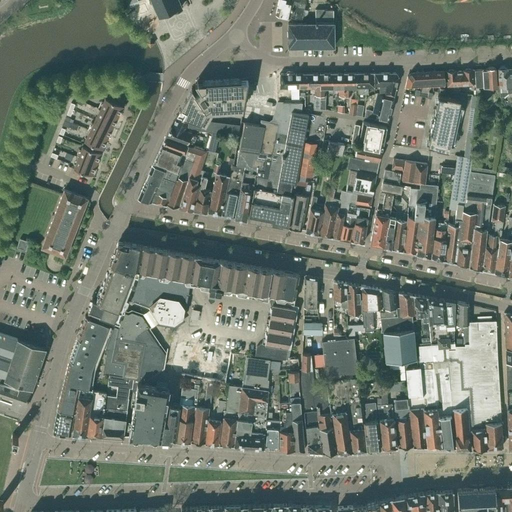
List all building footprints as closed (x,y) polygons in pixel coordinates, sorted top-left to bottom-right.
[(152,0),(159,14),(174,8),(174,10),(182,7),(178,0),(152,0)] [(279,0),(276,13),(290,16),(291,16),(297,18),(302,18),(305,2),(294,0),(279,0)] [(315,10),(315,17),(315,23),(288,23),(288,32),(289,47),(334,47),(334,32),(334,22),(333,10),(315,10)] [(511,67),(507,68),(505,66),(501,66),(499,68),(498,68),(499,86),(500,96),(504,96),(509,92),(511,92),(511,67)] [(488,67),(487,68),(475,69),(476,90),(479,89),(479,86),(484,86),(484,87),(497,86),(496,68),(495,68),(494,67),(488,67)] [(465,69),(460,70),(461,85),(474,84),(473,69),(471,69),(470,68),(466,68),(465,69)] [(448,85),(461,85),(460,70),(454,70),(453,69),(450,69),(448,70),(447,71),(448,85)] [(444,71),(432,72),(433,85),(445,85),(444,71)] [(432,72),(421,73),(422,87),(433,85),(432,72)] [(299,98),(299,88),(299,82),(296,82),(296,73),(281,74),(281,88),(291,88),(291,98),(299,98)] [(299,88),(308,88),(308,73),(296,73),(296,82),(299,82),(299,88)] [(315,107),(320,108),(321,73),(308,73),(308,88),(315,88),(315,95),(315,107)] [(332,73),(321,73),(320,108),(326,109),(326,95),(326,88),(332,88),(332,73)] [(339,96),(344,96),(345,73),(332,73),(332,88),(339,88),(339,96)] [(350,87),(357,87),(357,73),(345,73),(344,96),(353,96),(353,93),(350,93),(350,87)] [(375,87),(375,86),(374,73),(357,73),(357,87),(358,87),(358,94),(368,94),(368,87),(375,87)] [(379,93),(385,94),(394,97),(399,76),(396,73),(374,73),(375,86),(379,86),(379,93)] [(421,73),(409,74),(407,84),(422,87),(421,73)] [(187,126),(196,128),(199,129),(199,130),(218,132),(236,134),(238,135),(239,124),(227,122),(203,119),(207,112),(205,109),(211,106),(212,106),(243,104),(248,78),(203,81),(204,87),(195,93),(192,88),(177,115),(189,119),(187,126)] [(106,92),(103,97),(105,98),(122,106),(124,101),(106,92)] [(365,116),(388,121),(394,97),(385,94),(379,93),(377,92),(373,110),(366,109),(365,116)] [(439,95),(428,146),(449,151),(460,100),(439,95)] [(473,95),(464,156),(470,157),(478,96),(473,95)] [(102,101),(98,108),(117,117),(119,114),(120,114),(123,106),(122,106),(105,98),(104,101),(102,101)] [(301,113),(302,103),(295,102),(283,102),(278,103),(272,126),(265,124),(264,126),(244,122),(238,153),(236,153),(234,164),(244,166),(243,170),(256,172),(248,219),(249,219),(250,215),(273,220),(272,224),(288,227),(294,194),(294,193),(296,184),(303,145),(304,142),(309,114),(301,113)] [(356,114),(357,104),(350,103),(349,113),(356,114)] [(116,120),(117,117),(98,108),(95,115),(97,115),(95,119),(113,128),(116,121),(116,120)] [(193,146),(197,135),(192,133),(192,131),(186,130),(187,126),(189,120),(177,115),(165,136),(193,146)] [(109,135),(113,128),(95,119),(93,123),(92,122),(88,129),(107,138),(109,135)] [(364,146),(382,150),(387,126),(363,121),(360,138),(365,139),(364,146)] [(352,142),(357,143),(360,125),(355,124),(352,142)] [(107,138),(88,129),(85,136),(87,137),(85,141),(102,149),(106,142),(105,142),(107,138)] [(165,169),(166,169),(165,172),(166,173),(172,174),(176,176),(175,178),(187,182),(193,164),(198,147),(165,136),(162,144),(153,162),(152,163),(152,164),(165,169)] [(337,143),(329,141),(324,140),(322,148),(327,149),(326,152),(335,153),(337,143)] [(304,142),(299,174),(298,174),(297,180),(297,181),(305,182),(306,175),(312,176),(316,144),(304,142)] [(337,142),(337,143),(335,153),(342,154),(344,143),(337,142)] [(77,156),(96,164),(97,160),(98,160),(101,153),(83,145),(81,149),(79,149),(77,156)] [(356,156),(380,161),(382,151),(358,146),(356,156)] [(193,164),(187,182),(179,206),(179,207),(193,209),(204,170),(201,169),(207,150),(198,147),(193,164)] [(77,156),(74,163),(75,164),(74,168),(76,169),(83,172),(92,175),(95,168),(95,167),(96,164),(77,156)] [(350,169),(377,174),(379,163),(350,157),(348,164),(347,168),(350,169)] [(392,168),(403,170),(405,160),(393,158),(392,168)] [(448,223),(444,259),(456,261),(461,225),(463,205),(464,205),(466,193),(470,171),(471,166),(472,162),(457,158),(449,208),(456,209),(455,218),(454,224),(448,223)] [(402,181),(413,182),(416,161),(405,160),(403,170),(402,181)] [(413,182),(420,183),(425,183),(427,163),(416,161),(413,182)] [(222,214),(227,189),(226,189),(230,175),(218,172),(220,164),(218,164),(216,163),(214,170),(217,171),(208,212),(221,214),(222,214)] [(165,169),(152,164),(138,197),(152,200),(153,201),(166,204),(167,204),(175,181),(170,180),(172,174),(166,173),(165,172),(166,169),(165,169)] [(232,165),(230,175),(226,189),(227,189),(222,214),(234,216),(234,217),(241,186),(240,186),(243,170),(244,166),(234,164),(234,165),(232,165)] [(482,268),(486,234),(488,225),(495,175),(495,171),(496,170),(471,166),(470,171),(466,193),(467,193),(466,201),(478,202),(469,265),(482,268)] [(347,183),(346,191),(350,192),(352,192),(357,193),(372,196),(375,184),(374,184),(377,174),(350,169),(347,183)] [(400,171),(385,169),(381,188),(401,192),(402,185),(398,184),(400,171)] [(205,186),(207,177),(209,171),(204,170),(193,209),(207,211),(211,190),(203,188),(204,185),(205,186)] [(256,172),(243,170),(240,186),(241,186),(234,217),(246,219),(248,219),(256,172)] [(175,181),(167,204),(179,206),(187,182),(175,178),(176,176),(172,174),(170,180),(175,181)] [(414,215),(408,215),(403,250),(405,250),(405,248),(415,250),(414,252),(418,253),(419,251),(429,254),(429,255),(430,256),(438,185),(425,183),(420,183),(420,188),(411,187),(409,204),(410,204),(415,205),(414,215)] [(294,194),(289,227),(301,229),(308,196),(310,185),(307,184),(305,195),(294,193),(294,194)] [(355,203),(357,193),(352,192),(350,192),(342,190),(340,199),(333,197),(335,189),(328,187),(319,233),(332,236),(339,237),(341,228),(343,228),(346,214),(349,204),(355,205),(355,203)] [(53,251),(65,256),(77,227),(88,198),(65,189),(42,247),(53,251)] [(370,243),(384,246),(393,194),(381,191),(379,202),(383,203),(382,208),(377,207),(376,213),(370,243)] [(355,203),(364,204),(370,206),(372,196),(357,193),(355,203)] [(313,195),(306,230),(318,233),(322,209),(314,208),(314,205),(315,205),(317,196),(313,195)] [(355,203),(355,205),(349,204),(346,214),(343,228),(341,228),(339,237),(352,239),(357,218),(358,218),(359,216),(358,216),(360,206),(363,206),(364,204),(355,203)] [(486,234),(482,268),(494,270),(500,231),(502,232),(506,205),(495,204),(493,220),(497,220),(495,235),(486,234)] [(391,205),(390,215),(384,246),(391,247),(395,218),(395,216),(397,209),(394,206),(391,205)] [(358,218),(357,218),(352,239),(364,242),(370,207),(363,206),(360,206),(358,216),(359,216),(358,218)] [(461,225),(456,261),(469,265),(476,212),(463,211),(461,225)] [(403,219),(395,218),(391,247),(403,249),(407,220),(406,220),(407,213),(404,212),(403,217),(403,219)] [(499,237),(495,271),(508,274),(511,241),(511,217),(509,217),(507,234),(508,234),(507,238),(499,237)] [(432,256),(443,259),(447,229),(444,229),(435,228),(432,256)] [(29,241),(20,238),(17,247),(26,250),(29,241)] [(93,298),(88,311),(111,320),(109,323),(119,327),(117,337),(139,341),(140,334),(149,328),(151,326),(143,314),(132,310),(128,312),(124,310),(124,309),(126,304),(128,299),(149,307),(159,322),(175,325),(184,317),(190,283),(197,285),(209,287),(208,294),(211,298),(215,295),(216,291),(221,292),(222,289),(273,298),(265,343),(261,342),(257,345),(255,355),(277,358),(289,358),(291,348),(288,347),(295,308),(293,307),(299,274),(220,259),(202,256),(196,255),(194,254),(194,255),(124,241),(119,240),(110,264),(99,295),(97,300),(93,298)] [(318,314),(319,277),(305,275),(304,314),(318,314)] [(346,282),(333,280),(334,298),(341,298),(341,306),(343,308),(347,308),(346,282)] [(359,284),(347,282),(348,308),(348,313),(361,312),(359,284)] [(380,311),(382,311),(381,288),(361,285),(363,326),(365,326),(365,331),(371,330),(374,330),(373,307),(379,307),(379,311),(380,311)] [(381,288),(383,311),(380,311),(380,319),(381,319),(382,328),(383,328),(384,331),(387,331),(413,328),(412,314),(400,315),(400,307),(397,307),(395,291),(381,288)] [(414,314),(413,294),(399,291),(400,307),(400,315),(412,314),(414,314)] [(429,329),(427,296),(414,294),(416,316),(423,315),(424,329),(429,329)] [(430,337),(430,342),(455,341),(455,340),(454,340),(454,324),(455,324),(455,301),(440,298),(427,296),(429,329),(430,329),(431,337),(430,337)] [(469,321),(469,303),(457,301),(457,327),(464,327),(463,343),(469,343),(469,321)] [(192,316),(200,317),(201,308),(193,307),(192,316)] [(100,345),(108,348),(114,351),(117,337),(119,327),(86,314),(77,336),(69,359),(57,408),(57,409),(75,412),(76,406),(78,395),(80,386),(88,387),(91,367),(100,345)] [(466,406),(469,406),(472,446),(487,447),(503,446),(501,421),(497,354),(496,320),(492,320),(492,315),(477,316),(477,321),(469,321),(469,343),(463,343),(455,343),(455,345),(454,356),(458,356),(458,360),(449,361),(451,389),(450,389),(450,391),(452,416),(456,446),(471,446),(466,406)] [(322,322),(304,322),(303,332),(322,333),(322,322)] [(139,341),(145,342),(146,341),(160,343),(149,328),(140,334),(139,341)] [(413,328),(387,331),(384,331),(383,331),(385,361),(416,359),(413,328)] [(0,376),(32,387),(45,348),(33,344),(0,332),(0,376)] [(113,361),(125,363),(122,376),(138,378),(139,379),(139,378),(145,342),(139,341),(117,337),(114,351),(113,361)] [(359,449),(366,448),(358,377),(357,362),(354,337),(335,339),(321,341),(326,381),(327,384),(330,411),(332,412),(338,450),(352,450),(359,449)] [(145,342),(139,378),(146,379),(164,367),(166,353),(160,343),(146,341),(145,342)] [(410,408),(409,408),(413,445),(427,445),(428,445),(429,445),(433,445),(438,445),(441,446),(441,445),(455,445),(451,416),(452,416),(450,391),(450,389),(451,389),(449,361),(458,360),(458,356),(454,356),(455,345),(454,345),(455,341),(430,342),(418,344),(419,359),(405,361),(408,394),(409,399),(410,408)] [(177,373),(226,382),(231,352),(190,344),(183,343),(177,347),(175,355),(173,367),(177,373)] [(103,373),(110,374),(122,376),(125,363),(113,361),(114,351),(108,348),(103,373)] [(323,451),(319,423),(318,413),(315,402),(314,386),(315,386),(312,368),(311,353),(302,352),(302,368),(302,384),(306,426),(308,450),(323,451)] [(242,386),(241,386),(233,444),(264,446),(267,405),(273,405),(274,395),(268,394),(269,390),(268,389),(269,379),(268,379),(270,359),(247,356),(242,386)] [(298,371),(289,371),(290,381),(291,396),(294,395),(294,393),(300,391),(299,380),(298,371)] [(107,395),(101,435),(124,437),(127,410),(129,398),(128,398),(130,387),(132,388),(133,378),(122,376),(110,374),(108,384),(118,386),(116,396),(107,395)] [(0,402),(24,410),(32,387),(0,376),(0,402)] [(145,384),(146,379),(139,378),(139,379),(138,378),(128,437),(148,438),(161,439),(162,439),(162,438),(162,436),(165,433),(171,404),(172,396),(168,395),(170,388),(167,387),(168,382),(157,380),(156,386),(155,386),(145,384)] [(387,382),(387,391),(405,390),(404,380),(387,382)] [(209,404),(211,405),(213,381),(208,381),(204,407),(196,407),(191,441),(205,442),(209,407),(209,404)] [(179,405),(180,405),(175,440),(190,441),(195,403),(196,403),(199,384),(195,384),(194,388),(182,386),(180,403),(179,403),(179,405)] [(220,443),(233,444),(241,386),(229,384),(226,409),(225,409),(224,416),(220,443)] [(336,450),(330,411),(327,384),(315,386),(314,386),(315,402),(318,413),(319,423),(323,451),(336,450)] [(78,395),(76,406),(73,434),(86,434),(92,397),(93,389),(93,388),(88,387),(80,386),(78,395)] [(93,389),(92,397),(86,434),(101,435),(107,395),(107,391),(93,389)] [(381,392),(381,397),(377,397),(378,404),(377,404),(383,447),(397,446),(392,403),(388,403),(387,392),(381,392)] [(291,397),(294,448),(305,449),(302,417),(300,397),(291,397)] [(399,446),(413,445),(409,408),(408,397),(394,398),(394,399),(396,419),(399,446)] [(225,408),(226,400),(219,400),(216,417),(216,419),(208,418),(206,442),(218,443),(223,407),(225,408)] [(174,440),(179,405),(177,405),(177,402),(176,402),(173,401),(173,404),(171,404),(165,433),(162,436),(162,438),(162,439),(172,440),(173,440),(174,440)] [(280,402),(279,447),(294,448),(291,401),(280,402)] [(372,447),(381,447),(375,402),(365,403),(365,406),(366,409),(362,409),(367,448),(372,448),(372,447)] [(57,409),(53,431),(70,433),(75,412),(57,409)] [(264,446),(279,447),(279,427),(279,419),(272,419),(272,412),(267,411),(264,446)] [(468,486),(468,488),(457,489),(458,507),(473,506),(473,508),(471,509),(470,511),(496,511),(497,510),(504,510),(503,501),(505,501),(505,498),(510,498),(509,486),(496,487),(495,487),(495,486),(489,487),(489,484),(468,486)] [(511,511),(511,485),(509,486),(510,498),(505,498),(505,501),(503,501),(504,510),(503,511),(511,511)] [(454,511),(453,490),(439,491),(439,511),(454,511)] [(439,511),(438,491),(425,492),(426,511),(439,511)] [(426,511),(424,492),(405,495),(407,511),(426,511)] [(407,511),(405,495),(392,497),(394,511),(407,511)] [(394,511),(392,497),(379,501),(380,511),(394,511)] [(380,511),(379,501),(367,504),(367,511),(380,511)]
